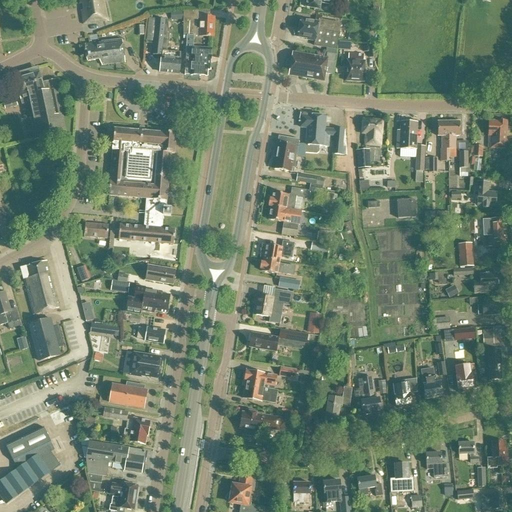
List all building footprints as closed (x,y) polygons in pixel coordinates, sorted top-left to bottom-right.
[(82,25),(108,22),(103,0),(78,0),(79,5),(82,4),(83,11),(80,11),(82,25)] [(305,0),(305,8),(319,10),(321,1),(326,2),(326,0),(305,0)] [(186,37),(193,37),(196,37),(196,30),(199,30),(198,37),(213,38),(214,19),(200,18),(199,19),(197,19),(197,12),(183,11),(183,37),(186,37)] [(167,21),(156,20),(152,56),(153,56),(160,57),(160,60),(159,61),(158,65),(159,66),(159,73),(169,74),(179,75),(180,60),(180,54),(171,53),(167,52),(168,41),(167,21)] [(335,55),(336,50),(340,24),(318,20),(318,23),(300,20),(300,21),(298,22),(298,26),(299,27),(297,37),(306,39),(306,40),(314,41),(314,46),(326,48),(325,54),(335,55)] [(193,37),(186,37),(185,55),(186,55),(185,71),(190,72),(190,76),(206,77),(207,70),(209,70),(209,61),(210,61),(210,50),(193,49),(193,37)] [(101,66),(124,63),(121,40),(100,43),(100,44),(84,46),(84,47),(83,49),(83,51),(85,52),(86,62),(98,61),(101,66)] [(376,59),(376,47),(363,47),(363,53),(368,53),(368,59),(376,59)] [(332,75),(335,55),(326,54),(325,58),(305,55),(305,56),(292,54),(289,75),(302,77),(301,79),(323,82),(325,74),(332,75)] [(363,83),(364,62),(363,62),(363,55),(348,54),(347,61),(346,61),(345,82),(363,83)] [(41,83),(37,68),(13,75),(18,91),(17,91),(18,93),(16,93),(18,98),(19,97),(21,105),(27,104),(34,141),(66,134),(55,80),(41,83)] [(334,130),(324,129),(325,117),(307,116),(307,117),(301,116),(300,122),(301,128),(306,129),(305,146),(328,147),(329,136),(334,136),(332,155),(344,156),(345,148),(342,147),(343,130),(334,129),(334,130)] [(365,145),(376,146),(380,146),(381,122),(363,120),(362,134),(366,135),(365,145)] [(424,171),(424,146),(416,146),(417,123),(416,123),(416,121),(408,121),(408,123),(400,123),(400,131),(396,131),(396,150),(402,150),(402,152),(407,152),(407,150),(416,150),(415,171),(424,171)] [(507,123),(496,122),(495,122),(494,121),(492,121),(491,122),(488,122),(488,149),(509,149),(509,137),(506,137),(507,123)] [(441,137),(442,150),(442,161),(448,161),(448,158),(448,123),(437,123),(437,137),(441,137)] [(459,123),(448,123),(448,158),(455,158),(455,137),(459,137),(459,123)] [(174,154),(175,135),(161,133),(161,134),(145,133),(145,132),(144,132),(137,131),(137,132),(114,130),(108,196),(147,199),(145,226),(120,224),(119,239),(173,244),(175,229),(162,228),(163,215),(171,215),(171,207),(166,207),(166,201),(167,201),(170,154),(174,154)] [(312,147),(298,145),(298,141),(278,137),(277,144),(273,169),(290,172),(291,168),(294,168),(296,156),(304,158),(305,153),(316,155),(319,152),(319,147),(312,147)] [(473,147),(472,156),(482,157),(483,148),(473,147)] [(370,168),(369,150),(356,151),(358,169),(370,168)] [(459,178),(468,178),(467,153),(459,153),(459,178)] [(425,160),(424,166),(424,171),(428,171),(428,172),(437,172),(437,159),(428,159),(428,160),(425,160)] [(297,175),(296,182),(310,184),(323,186),(324,180),(316,178),(311,178),(311,177),(297,175)] [(368,181),(359,182),(360,191),(369,190),(368,181)] [(496,194),(487,193),(488,183),(477,182),(476,193),(478,193),(477,205),(482,206),(482,209),(488,209),(488,206),(495,207),(496,194)] [(269,199),(267,207),(270,207),(286,210),(292,211),(294,198),(307,200),(309,191),(293,189),(292,197),(289,196),(272,193),(271,199),(269,199)] [(397,219),(415,218),(414,201),(397,201),(397,219)] [(270,207),(267,220),(283,223),(282,229),(296,232),(300,212),(293,211),(292,211),(286,210),(270,207)] [(501,219),(496,219),(487,220),(488,247),(506,246),(506,237),(502,237),(502,231),(505,231),(505,225),(502,225),(501,219)] [(349,223),(343,225),(346,233),(352,231),(349,223)] [(107,240),(108,227),(85,225),(84,238),(107,240)] [(331,244),(332,233),(328,232),(328,234),(318,233),(316,241),(331,244)] [(279,263),(280,256),(291,258),(293,244),(282,242),(281,248),(265,245),(263,260),(279,263)] [(311,243),(310,251),(328,253),(329,245),(311,243)] [(458,251),(459,267),(473,266),(472,250),(458,251)] [(279,263),(263,260),(262,263),(260,263),(259,270),(261,270),(261,272),(277,275),(277,273),(293,276),(294,267),(282,265),(282,266),(278,265),(279,263)] [(33,316),(58,309),(45,262),(40,264),(29,266),(29,267),(20,269),(23,280),(33,316)] [(172,286),(175,271),(147,266),(144,281),(172,286)] [(81,283),(88,280),(83,267),(76,270),(81,283)] [(487,288),(490,287),(491,289),(495,289),(495,287),(497,287),(496,274),(479,275),(480,282),(473,283),(474,294),(487,294),(487,288)] [(127,284),(128,276),(118,275),(117,282),(127,284)] [(279,278),(278,288),(297,291),(299,282),(279,278)] [(129,285),(112,282),(110,291),(127,294),(129,285)] [(454,287),(446,291),(450,298),(457,294),(454,287)] [(133,300),(168,305),(169,296),(157,294),(157,292),(144,290),(143,293),(134,292),(133,300)] [(290,293),(274,291),(272,298),(257,296),(256,298),(255,298),(254,304),(256,304),(254,316),(269,318),(268,323),(279,325),(282,305),(288,306),(290,293)] [(0,294),(0,325),(7,323),(9,330),(20,327),(19,321),(15,309),(10,310),(4,293),(0,294)] [(168,305),(133,300),(128,299),(125,313),(140,315),(140,312),(153,314),(154,313),(166,315),(167,312),(168,311),(168,309),(167,308),(168,305)] [(91,302),(83,303),(85,321),(93,320),(91,302)] [(498,304),(496,304),(482,305),(482,306),(477,306),(477,316),(483,316),(483,317),(498,316),(498,304)] [(288,322),(306,331),(311,320),(293,311),(288,322)] [(139,325),(140,318),(129,316),(128,323),(139,325)] [(448,318),(432,319),(433,331),(450,329),(448,318)] [(50,319),(28,325),(38,362),(59,356),(57,347),(61,346),(56,327),(52,328),(50,319)] [(105,326),(104,334),(118,336),(119,328),(105,326)] [(162,345),(164,331),(147,328),(146,330),(138,329),(137,339),(145,340),(144,342),(162,345)] [(474,329),(453,331),(454,342),(475,340),(474,329)] [(283,338),(294,340),(293,349),(300,350),(304,347),(304,342),(306,342),(307,334),(284,331),(283,338)] [(483,347),(493,346),(492,331),(482,331),(483,347)] [(275,352),(277,340),(268,338),(269,337),(251,334),(248,348),(259,350),(259,351),(264,352),(264,351),(266,352),(267,350),(275,352)] [(16,340),(20,351),(28,349),(25,337),(16,340)] [(387,348),(388,355),(396,353),(394,343),(383,345),(384,349),(387,348)] [(434,345),(436,355),(442,354),(441,344),(434,345)] [(501,367),(500,360),(500,350),(487,350),(489,381),(501,381),(500,367),(501,367)] [(95,354),(93,361),(101,363),(102,355),(95,354)] [(129,376),(140,378),(141,377),(156,379),(160,358),(133,354),(132,363),(129,376)] [(439,377),(445,376),(444,363),(437,364),(439,377)] [(455,367),(456,377),(455,377),(457,390),(458,390),(459,393),(465,392),(465,389),(473,388),(470,370),(469,365),(455,367)] [(280,367),(278,377),(295,379),(296,370),(280,367)] [(434,384),(433,378),(432,370),(421,371),(422,379),(424,379),(425,385),(423,386),(425,400),(442,397),(440,383),(434,384)] [(244,381),(246,382),(245,388),(253,390),(254,388),(263,390),(263,389),(268,390),(275,392),(275,391),(272,391),(273,387),(274,387),(276,376),(245,371),(244,381)] [(357,380),(359,390),(353,391),(355,404),(361,403),(363,414),(364,414),(365,416),(369,415),(370,413),(380,411),(378,400),(373,400),(370,377),(361,378),(362,379),(357,380)] [(403,408),(403,406),(411,404),(409,394),(406,380),(400,381),(401,385),(392,386),(394,396),(395,407),(397,407),(397,409),(403,408)] [(143,409),(146,392),(143,391),(144,387),(126,384),(125,388),(111,386),(108,403),(143,409)] [(253,390),(245,388),(243,400),(260,402),(273,404),(275,392),(268,390),(263,389),(263,390),(254,388),(253,390)] [(324,392),(323,399),(322,404),(327,405),(324,421),(336,423),(339,406),(349,408),(352,390),(343,388),(342,399),(331,398),(332,393),(324,392)] [(299,397),(298,404),(306,405),(307,398),(299,397)] [(102,418),(126,422),(128,412),(104,409),(102,418)] [(239,429),(239,430),(245,431),(244,436),(252,437),(253,432),(259,433),(259,428),(278,431),(280,418),(261,415),(256,414),(256,413),(248,412),(248,414),(242,413),(240,421),(239,422),(238,423),(237,425),(237,426),(238,428),(239,429)] [(284,412),(283,420),(291,421),(292,414),(284,412)] [(300,416),(295,419),(299,424),(304,421),(300,416)] [(147,436),(149,422),(133,419),(131,431),(125,430),(123,438),(129,439),(129,442),(144,445),(145,443),(146,442),(147,439),(146,438),(146,436),(147,436)] [(0,495),(7,504),(39,480),(60,466),(51,453),(54,451),(42,428),(5,446),(13,463),(15,462),(19,468),(0,481),(0,495)] [(85,459),(87,474),(102,477),(106,477),(108,466),(113,467),(113,469),(124,471),(141,474),(143,458),(144,458),(145,452),(88,442),(88,440),(79,438),(84,459),(85,459)] [(496,469),(496,467),(507,467),(506,451),(504,451),(504,443),(491,444),(492,459),(486,459),(487,470),(496,469)] [(470,464),(477,464),(477,458),(473,459),(473,444),(458,445),(458,456),(469,455),(470,464)] [(440,454),(425,455),(426,471),(433,471),(433,479),(447,479),(446,464),(441,464),(440,454)] [(403,480),(403,486),(412,485),(412,480),(407,480),(406,465),(394,466),(395,481),(403,480)] [(477,469),(478,488),(486,487),(485,468),(477,469)] [(87,474),(89,482),(100,484),(102,477),(87,474)] [(250,506),(254,480),(254,477),(240,474),(239,484),(238,484),(237,487),(232,486),(231,494),(229,494),(227,495),(226,497),(226,498),(226,500),(228,501),(229,502),(229,503),(240,505),(238,511),(271,511),(272,510),(250,506)] [(356,480),(357,480),(359,498),(368,496),(366,490),(375,488),(375,492),(374,492),(375,498),(382,497),(380,485),(375,486),(374,477),(356,480)] [(340,511),(349,511),(349,499),(340,500),(340,498),(340,494),(339,482),(323,484),(323,495),(324,495),(325,504),(339,503),(340,511)] [(111,485),(110,495),(135,499),(136,494),(138,494),(138,489),(137,489),(137,487),(121,484),(121,486),(111,485)] [(309,496),(309,484),(293,484),(293,495),(293,504),(309,504),(309,496)] [(472,491),(456,492),(457,501),(473,500),(472,491)] [(117,511),(118,509),(133,511),(134,509),(135,509),(136,505),(134,504),(135,499),(110,495),(119,497),(118,499),(112,498),(110,511),(117,511)] [(481,497),(481,505),(481,511),(492,511),(504,510),(504,495),(491,496),(491,497),(481,497)] [(410,497),(411,509),(422,508),(420,496),(410,497)]
